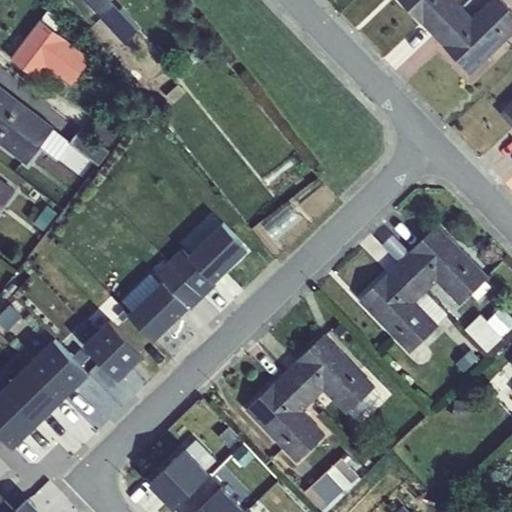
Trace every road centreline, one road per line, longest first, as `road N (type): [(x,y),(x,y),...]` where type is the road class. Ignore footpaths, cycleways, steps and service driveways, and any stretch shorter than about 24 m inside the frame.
road 1 (residential): [(419,132),(351,218),(87,480),(117,511)]
road 2 (residential): [(293,0),(419,132)]
road 3 (residential): [(419,132),(511,229)]
